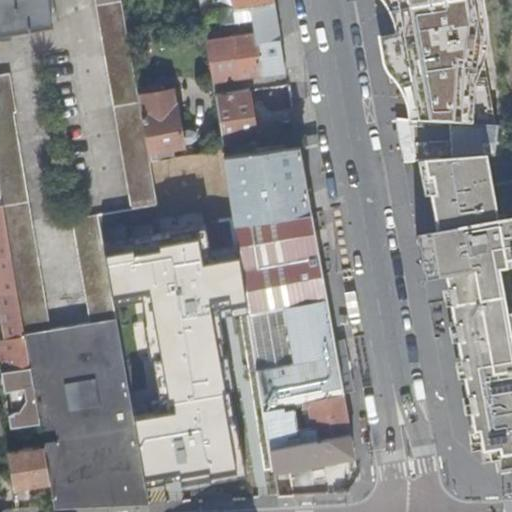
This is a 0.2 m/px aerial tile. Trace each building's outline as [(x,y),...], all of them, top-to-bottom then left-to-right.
[(0,0),(0,31),(57,21),(53,0),(0,0)] [(93,0),(131,209),(157,204),(150,161),(137,94),(120,0),(93,0)] [(199,0),(201,13),(207,12),(205,0),(199,0)] [(273,3),(272,0),(231,0),(233,8),(273,3)] [(394,0),(416,123),(476,126),(495,127),(471,0),(394,0)] [(286,72),(273,3),(233,8),(236,23),(253,21),(255,36),(242,37),(206,42),(213,83),(286,72)] [(236,23),(233,8),(220,10),(223,25),(236,23)] [(223,25),(220,10),(207,12),(201,13),(205,34),(223,31),(223,25)] [(0,169),(23,165),(15,115),(18,114),(11,74),(0,76),(0,169)] [(137,94),(150,161),(163,159),(161,149),(184,144),(174,88),(137,94)] [(258,138),(249,90),(215,95),(223,145),(258,138)] [(416,123),(396,123),(404,163),(429,161),(474,158),(476,126),(416,123)] [(511,135),(511,127),(476,126),(474,158),(485,157),(509,156),(511,135)] [(311,211),(298,144),(224,154),(235,223),(311,211)] [(208,500),(279,497),(274,469),(270,447),(265,408),(235,223),(224,154),(223,150),(163,159),(150,161),(157,204),(208,500)] [(511,180),(491,184),(485,157),(474,158),(429,161),(443,233),(418,237),(427,283),(451,278),(477,410),(487,459),(500,458),(501,469),(511,467),(511,180)] [(55,508),(129,504),(80,217),(73,218),(91,323),(51,329),(23,165),(0,169),(0,185),(40,421),(45,445),(51,481),(55,508)] [(10,425),(40,421),(0,185),(0,316),(4,341),(0,341),(0,372),(3,392),(9,391),(13,414),(8,415),(10,425)] [(149,503),(208,500),(157,204),(131,209),(99,214),(149,503)] [(303,401),(344,392),(311,211),(235,223),(265,408),(282,405),(303,401)] [(129,504),(149,503),(99,214),(80,217),(129,504)] [(270,447),(351,431),(344,392),(303,401),(304,405),(309,404),(313,426),(286,430),(282,405),(265,408),(270,447)] [(274,469),(355,454),(351,431),(270,447),(274,469)] [(13,487),(51,481),(45,445),(7,452),(13,486),(13,487)] [(0,487),(13,486),(7,452),(7,448),(0,448),(0,487)]
